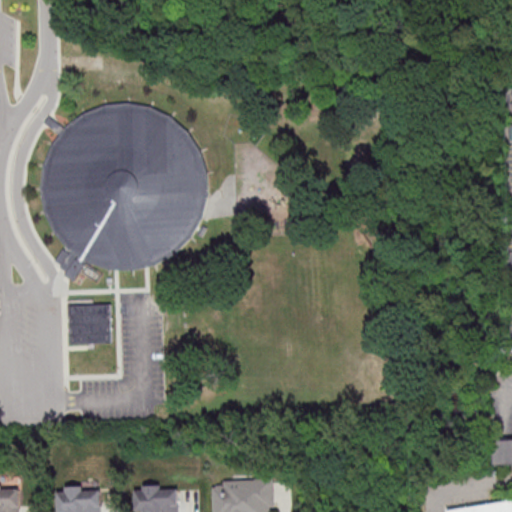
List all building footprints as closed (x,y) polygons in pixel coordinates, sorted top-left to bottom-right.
[(89,262),(88,264),(101,273),(96,280),(83,272),(76,282),(65,276),(68,271),(55,262),(63,249),(70,254),(71,252),(70,250),(55,233),(44,212),(41,190),(44,167),(53,145),(61,134),(46,122),(51,116),(66,127),(85,114),(106,105),(129,103),(149,107),(171,117),(190,133),(202,152),(207,174),(207,197),(203,217),(192,237),(174,254),(155,265),(134,270),(112,269),(89,262)] [(71,306),(113,305),(114,344),(72,345),(71,306)] [(511,463),(493,464),(492,437),(511,436),(511,463)] [(221,478),(252,477),(252,475),(271,475),(272,505),(267,505),(267,511),(210,511),(210,486),(212,486),(214,483),(219,483),(221,484),(221,478)] [(131,489),(140,488),(140,484),(157,483),(157,487),(175,487),(175,511),(141,511),(141,510),(132,511),(131,489)] [(55,511),(54,489),(63,489),(62,484),(80,484),(80,488),(98,488),(98,511),(63,511),(55,511)] [(0,511),(0,487),(17,487),(17,511),(0,511)] [(447,511),(447,508),(511,497),(511,511),(447,511)]
